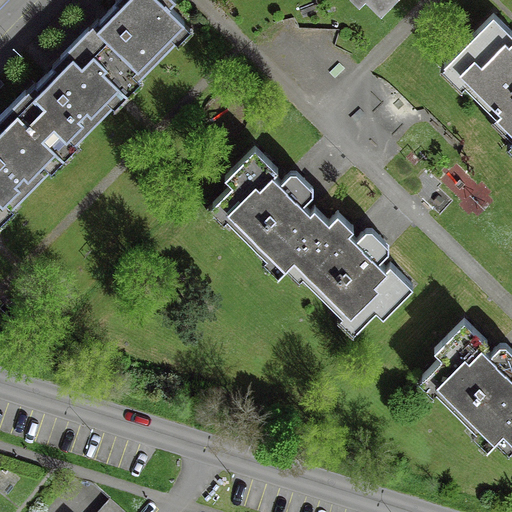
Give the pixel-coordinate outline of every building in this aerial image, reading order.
[(94,33),(87,27),(72,41),(117,85),(129,72),(135,78),(173,39),(168,34),(181,21),(166,6),(171,0),(126,0),(121,6),(116,2),(97,21),(102,25),(94,33)] [(368,0),(378,9),(387,0),(368,0)] [(511,35),(511,34),(490,14),(445,59),(466,79),(462,84),(494,116),(498,111),(511,124),(511,47),(506,42),(511,35)] [(30,97),(24,91),(10,105),(54,148),(66,136),(72,142),(111,102),(105,97),(117,85),(72,41),(59,55),(66,61),(58,70),(53,65),(34,85),(38,89),(30,97)] [(0,202),(3,200),(8,206),(47,166),(42,161),(54,148),(10,105),(0,114),(0,123),(2,125),(0,127),(0,202)] [(282,267),(291,258),(290,256),(326,219),(312,205),(307,209),(300,203),(310,193),(310,187),(294,170),(288,170),(278,180),(271,173),(275,169),(252,146),(222,177),(229,184),(214,199),(228,213),(224,217),(264,257),(268,253),(282,267)] [(340,314),(344,310),(358,324),(373,308),(380,315),(410,285),(387,262),(383,267),(376,260),(386,250),(386,244),(369,228),(363,228),(354,237),(346,231),(351,226),(335,210),(326,219),(290,256),(291,258),(304,270),(299,274),(340,314)] [(492,439),(501,430),(499,428),(511,415),(511,376),(510,374),(511,372),(511,351),(503,342),(497,342),(487,352),(480,345),(485,341),(461,318),(432,349),(439,356),(423,371),(437,385),(433,389),(474,429),(478,425),(492,439)] [(511,449),(511,415),(499,428),(501,430),(511,440),(511,443),(509,446),(511,449)] [(122,511),(107,498),(94,511),(122,511)]
